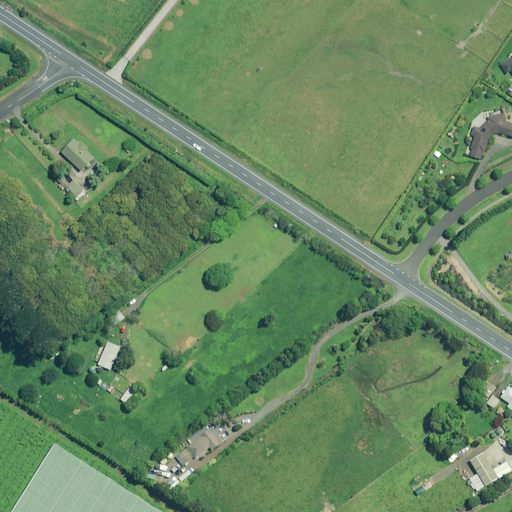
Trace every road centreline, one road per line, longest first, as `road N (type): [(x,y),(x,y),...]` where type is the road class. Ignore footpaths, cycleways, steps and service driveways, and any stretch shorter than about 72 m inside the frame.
road 1 (tertiary): [(73,63),(403,279)]
road 2 (residential): [(511,178),(447,219),(403,279)]
road 3 (tertiary): [(403,279),(511,352)]
